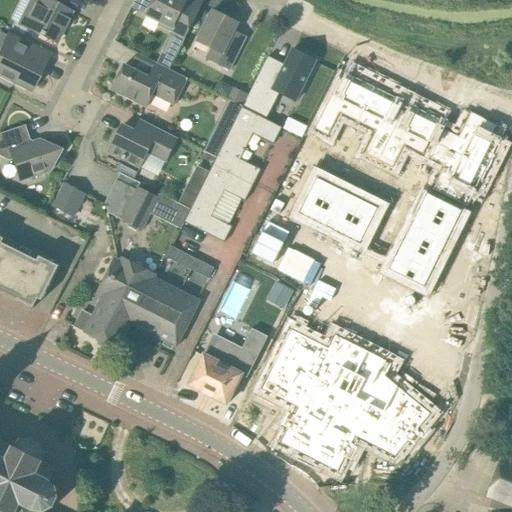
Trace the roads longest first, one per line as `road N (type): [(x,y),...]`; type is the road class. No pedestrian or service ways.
road 1 (secondary): [(301,511),(203,440),(0,341)]
road 2 (tertiary): [(409,511),(439,475),(458,431),(511,209)]
